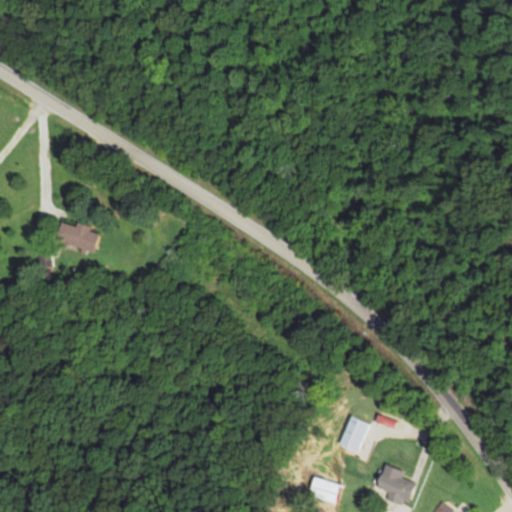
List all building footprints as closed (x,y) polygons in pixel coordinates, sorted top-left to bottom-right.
[(96,230),(97,224),(83,221),(82,224),(66,220),(61,241),(102,251),(106,232),(96,230)] [(361,452),(377,422),(359,414),(344,444),(361,452)] [(383,494),(416,502),(421,481),(408,477),(410,468),(391,463),(383,494)] [(345,484),(322,475),(315,494),(338,503),(345,484)] [(454,511),(446,502),(435,511),(454,511)]
